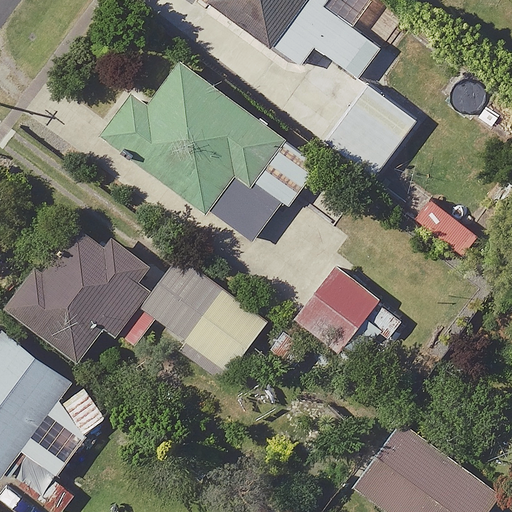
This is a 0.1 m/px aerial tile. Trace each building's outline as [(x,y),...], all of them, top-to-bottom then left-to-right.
[(372,0),(210,0),(302,69),(318,48),(356,77),(381,44),(354,24),(372,0)] [(133,86),(98,132),(207,212),(238,171),(253,183),(289,135),(181,55),(149,98),(133,86)] [(420,116),(368,78),(325,135),(377,174),(420,116)] [(432,196),(417,215),(464,252),(480,232),(432,196)] [(34,258),(2,302),(80,357),(105,323),(117,331),(149,286),(139,278),(150,263),(109,235),(105,240),(77,220),(44,266),(34,258)] [(178,254),(141,304),(188,338),(180,348),(225,380),(269,320),(178,254)] [(336,261),(295,313),(340,348),(381,296),(336,261)] [(3,325),(0,328),(0,472),(3,475),(75,378),(3,325)] [(402,416),(353,481),(393,511),(487,511),(503,492),(402,416)] [(36,453),(14,484),(10,482),(0,497),(22,511),(61,511),(81,483),(50,462),(63,443),(46,431),(32,451),(36,453)]
